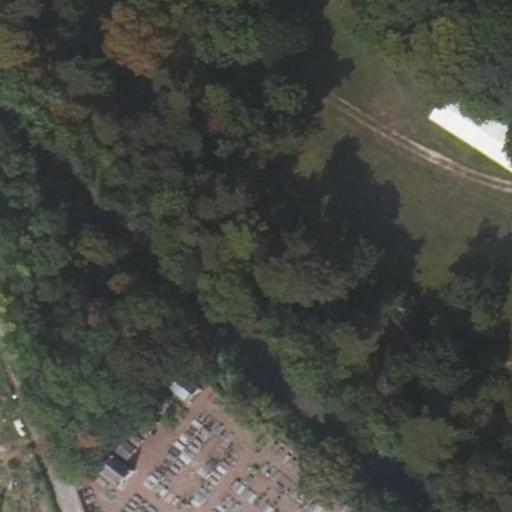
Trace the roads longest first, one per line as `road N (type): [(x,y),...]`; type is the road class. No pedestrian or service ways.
road 1 (unclassified): [(437,511),(191,293),(0,102)]
road 2 (unclassified): [(69,511),(0,316)]
